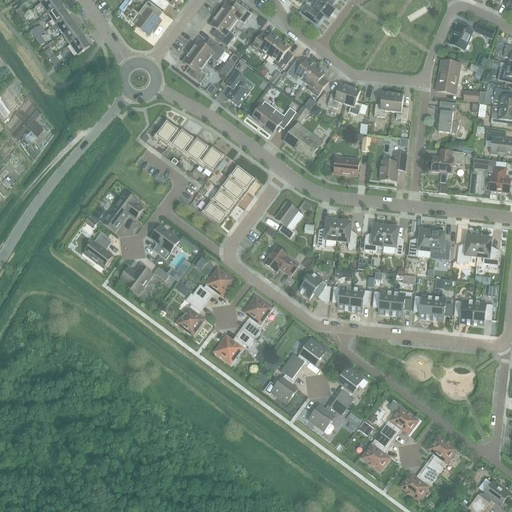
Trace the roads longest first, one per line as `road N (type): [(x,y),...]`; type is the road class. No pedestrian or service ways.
road 1 (residential): [(0,263),(43,193),(130,93)]
road 2 (residential): [(505,348),(345,329)]
road 3 (residential): [(284,172),(209,115),(153,87)]
road 4 (track): [(94,135),(82,135),(39,177),(0,231)]
road 5 (residential): [(412,207),(325,196),(284,172)]
road 6 (residential): [(412,207),(426,83)]
